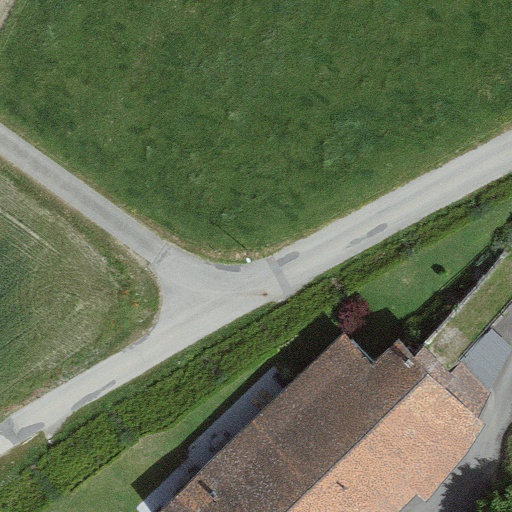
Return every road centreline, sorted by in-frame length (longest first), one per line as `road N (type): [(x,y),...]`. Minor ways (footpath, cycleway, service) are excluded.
road 1 (track): [(0,448),(218,301),(511,147)]
road 2 (track): [(0,142),(218,301)]
